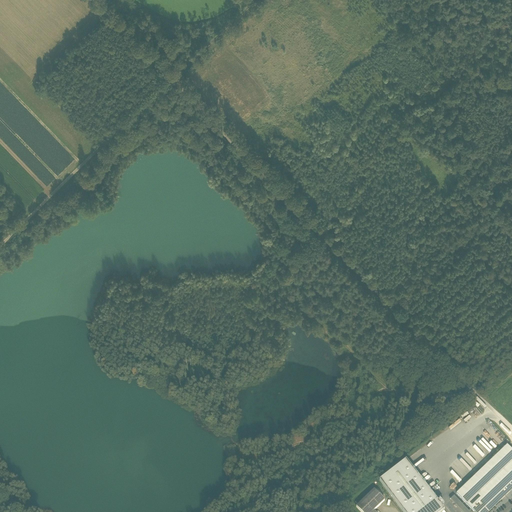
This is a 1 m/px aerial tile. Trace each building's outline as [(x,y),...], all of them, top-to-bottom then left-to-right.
[(354,350),(358,354),(373,341),(369,337),(354,350)] [(489,451),(485,445),(491,438),(490,435),(486,432),(483,436),(477,441),(479,444),(477,442),(483,450),(484,449),(487,451),(485,452),(486,454),(488,451),(489,451)] [(491,450),(495,446),(490,442),(486,446),(491,450)] [(488,511),(511,489),(511,450),(507,446),(489,463),(456,494),(473,511),(488,511)] [(467,453),(453,464),(461,474),(464,471),(465,473),(476,464),(467,453)] [(379,481),(403,511),(441,511),(444,510),(441,506),(444,505),(440,500),(438,502),(406,460),(379,481)] [(356,507),(360,511),(372,511),(374,511),(384,501),(374,490),(356,507)] [(469,511),(454,496),(449,500),(460,511),(469,511)]
